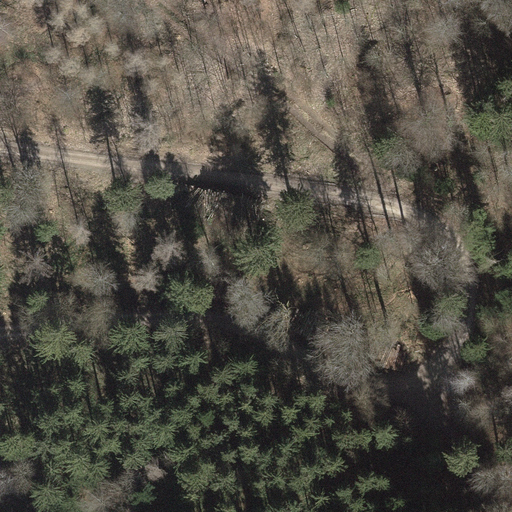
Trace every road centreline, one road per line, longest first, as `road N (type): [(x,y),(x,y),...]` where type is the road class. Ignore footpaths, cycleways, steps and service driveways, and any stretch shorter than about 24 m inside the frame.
road 1 (track): [(425,381),(465,339),(473,284),(449,237),(424,219),(391,203),(0,147)]
road 2 (track): [(0,333),(185,314),(230,319),(347,380),(379,388),(425,381)]
road 3 (track): [(391,203),(273,86),(161,0)]
road 4 (track): [(425,381),(498,511)]
